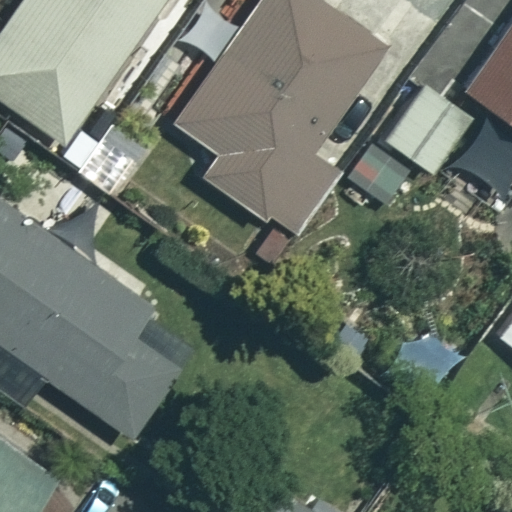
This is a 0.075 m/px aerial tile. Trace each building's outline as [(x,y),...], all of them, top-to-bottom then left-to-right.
[(162,0),(21,0),(0,31),(0,93),(64,139),(162,0)] [(338,0),(335,5),(327,0),(257,0),(174,119),(216,148),(201,170),(286,229),(430,23),(395,0),(338,0)] [(511,17),(466,85),(511,117),(511,17)] [(472,112),(425,79),(386,135),(432,168),(472,112)] [(511,170),(511,140),(483,120),(447,170),(490,201),(511,170)] [(412,168),(372,137),(344,173),(384,204),(412,168)] [(198,336),(0,196),(0,338),(131,431),(198,336)] [(511,310),(494,331),(511,345),(511,310)] [(426,408),(462,355),(415,323),(379,375),(426,408)] [(0,511),(41,511),(32,505),(55,472),(0,432),(0,511)] [(320,511),(267,474),(240,511),(320,511)]
